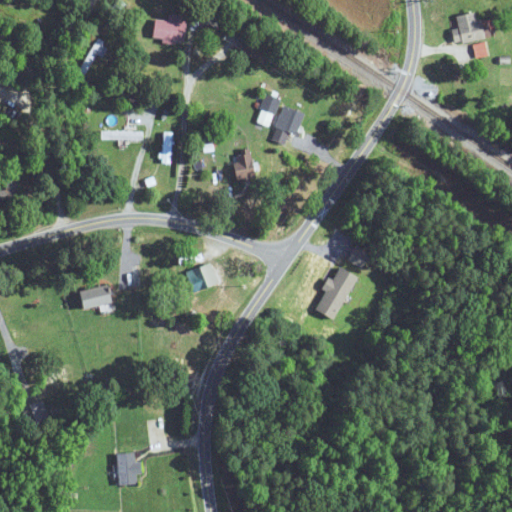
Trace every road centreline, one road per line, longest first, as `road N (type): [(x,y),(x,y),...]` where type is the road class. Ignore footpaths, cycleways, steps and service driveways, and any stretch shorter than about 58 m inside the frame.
road 1 (residential): [(211,511),(206,432),(220,368),(402,90),(415,45),(412,0)]
road 2 (residential): [(0,248),(99,223),(166,219),(289,255)]
